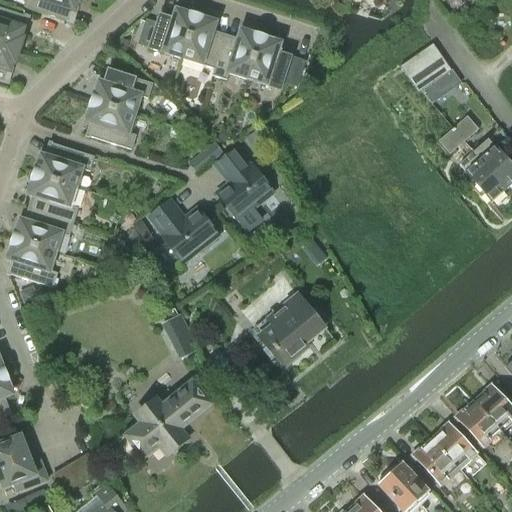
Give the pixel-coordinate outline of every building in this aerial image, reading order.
[(77,5),(78,0),(24,0),(22,7),(66,22),(70,9),(73,10),(74,4),(77,5)] [(0,44),(17,50),(22,35),(19,34),(21,29),(19,28),(23,16),(0,8),(0,44)] [(148,49),(181,60),(195,16),(181,11),(180,15),(173,13),(171,20),(158,16),(148,49)] [(210,76),(211,77),(224,37),(212,33),(214,26),(207,24),(208,20),(195,16),(181,60),(212,70),(210,76)] [(235,40),(224,37),(211,77),(225,81),(227,74),(246,80),(260,37),(246,32),(245,36),(237,34),(235,40)] [(273,41),(260,37),(246,80),(278,91),(289,58),(277,54),(279,47),(272,45),(273,41)] [(12,65),(17,50),(0,44),(0,81),(1,82),(5,70),(8,70),(10,65),(12,65)] [(417,94),(450,71),(432,45),(399,68),(417,94)] [(281,83),(296,88),(305,63),(289,58),(281,83)] [(94,88),(90,102),(134,116),(140,97),(146,99),(151,85),(107,70),(103,83),(100,82),(98,89),(94,88)] [(128,134),(134,116),(90,102),(86,115),(89,116),(87,123),(89,124),(85,137),(130,151),(134,136),(128,134)] [(485,141),(472,153),(463,142),(477,130),(466,118),(451,130),(505,191),(511,184),(511,169),(493,148),(491,148),(485,141)] [(220,130),(218,139),(226,141),(229,132),(220,130)] [(489,204),(505,191),(451,130),(436,143),(447,155),(456,148),(465,159),(457,166),(464,173),(463,174),(489,204)] [(256,132),(244,139),(256,156),(268,149),(256,132)] [(36,161),(32,174),(75,188),(81,170),(88,172),(93,158),(48,143),(44,156),(42,155),(40,162),(36,161)] [(211,146),(188,164),(196,174),(219,156),(211,146)] [(249,169),(234,150),(214,165),(230,184),(215,195),(235,221),(272,192),(252,167),(249,169)] [(31,197),(27,209),(72,223),(76,209),(70,207),(75,188),(32,174),(27,188),(31,189),(29,196),(31,197)] [(181,264),(217,236),(197,210),(183,221),(167,202),(148,217),(163,236),(161,239),(181,264)] [(15,226),(11,239),(55,253),(61,235),(67,237),(72,223),(27,209),(24,220),(21,220),(19,227),(15,226)] [(10,262),(6,274),(51,288),(56,274),(49,272),(55,253),(11,239),(7,253),(10,254),(8,261),(10,262)] [(332,342),(296,298),(252,334),(279,368),(303,349),(299,344),(319,329),(330,343),(332,342)] [(184,313),(163,321),(178,358),(199,350),(184,313)] [(9,388),(4,375),(0,376),(0,412),(6,410),(2,399),(8,396),(6,389),(9,388)] [(164,449),(167,452),(180,442),(177,439),(180,436),(174,429),(183,421),(185,423),(207,405),(190,385),(162,407),(163,409),(160,411),(157,407),(153,409),(151,406),(138,416),(141,419),(138,422),(141,426),(138,429),(137,427),(125,437),(141,458),(154,448),(152,446),(155,444),(161,451),(164,449)] [(484,391),(472,402),(500,434),(511,423),(511,410),(492,388),(486,394),(484,391)] [(462,415),(456,420),(483,449),(500,434),(472,402),(460,412),(462,415)] [(428,440),(458,473),(477,455),(447,422),(428,440)] [(14,492),(45,481),(37,462),(25,467),(21,455),(23,453),(17,438),(0,444),(0,484),(1,487),(10,483),(14,492)] [(458,473),(428,440),(409,457),(438,490),(458,473)] [(403,511),(410,511),(428,496),(410,477),(414,474),(403,462),(391,473),(389,470),(376,482),(403,511)] [(32,496),(37,508),(45,503),(59,499),(55,487),(44,492),(43,491),(32,496)] [(102,505),(93,511),(117,511),(122,509),(106,489),(96,497),(102,505)] [(344,511),(377,511),(362,495),(344,511)] [(50,511),(45,503),(37,508),(35,510),(36,511),(50,511)]
